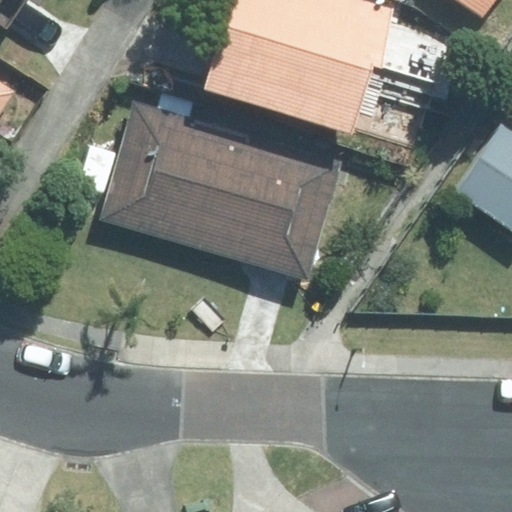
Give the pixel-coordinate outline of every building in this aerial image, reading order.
[(227,0),(192,111),(340,158),(383,24),(307,0),(227,0)] [(431,0),(475,32),(496,0),(431,0)] [(0,119),(11,105),(0,97),(0,119)] [(131,110),(95,232),(301,292),(336,170),(131,110)] [(511,144),(495,133),(446,203),(511,249),(511,144)]
